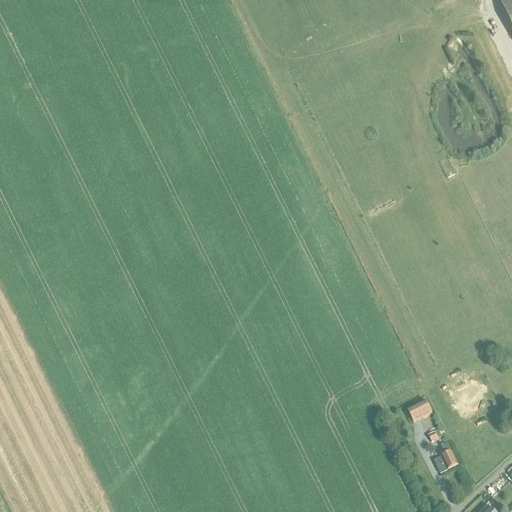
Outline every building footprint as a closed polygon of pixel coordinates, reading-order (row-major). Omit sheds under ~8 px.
[(511,0),(499,0),(511,28),(511,0)] [(408,412),(414,424),(433,415),(427,403),(408,412)] [(439,431),(428,437),(432,443),(442,438),(439,431)] [(446,457),(435,462),(441,476),(458,468),(448,446),(444,447),(444,446),(441,447),(446,457)] [(502,488),(509,482),(504,478),(498,484),(502,488)]
